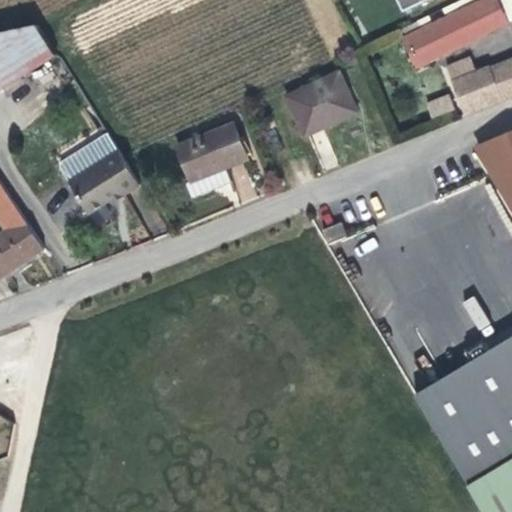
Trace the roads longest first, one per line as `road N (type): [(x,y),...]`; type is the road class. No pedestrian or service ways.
road 1 (unclassified): [(0,313),(511,114)]
road 2 (track): [(13,511),(53,292)]
